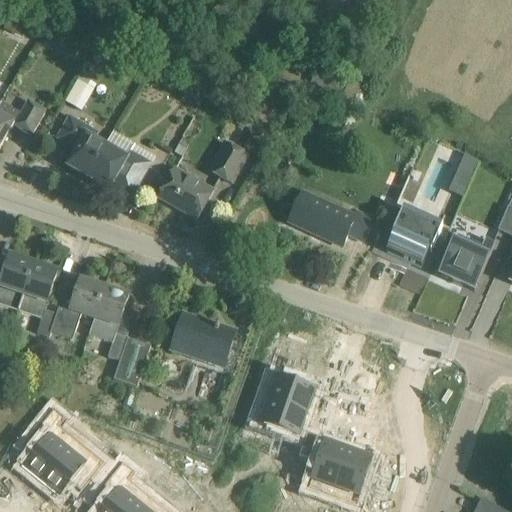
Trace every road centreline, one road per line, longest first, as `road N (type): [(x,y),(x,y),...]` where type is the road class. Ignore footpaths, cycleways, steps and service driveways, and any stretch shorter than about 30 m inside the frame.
road 1 (residential): [(355,315),(0,197)]
road 2 (residential): [(355,315),(321,430),(450,476)]
road 3 (residential): [(487,363),(355,315)]
